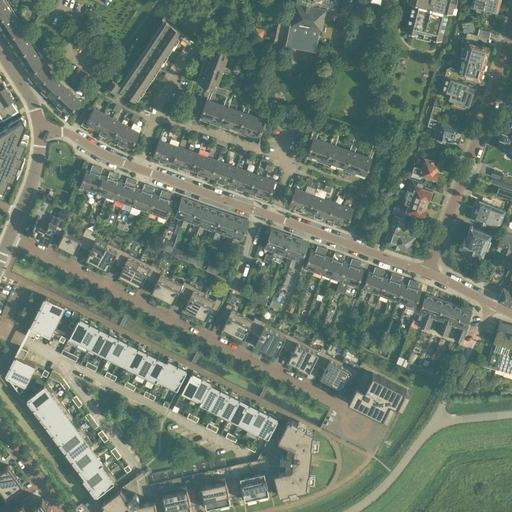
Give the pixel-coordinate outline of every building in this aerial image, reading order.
[(48,68),(45,64),(44,63),(3,0),(0,0),(0,31),(2,34),(3,33),(10,44),(9,45),(13,51),(14,50),(21,62),(20,62),(24,69),(25,68),(28,72),(29,74),(33,79),(38,85),(43,90),(42,90),(48,96),(49,95),(58,104),(57,104),(62,109),(63,109),(68,114),(81,100),(51,71),(48,68)] [(29,0),(23,0),(18,14),(24,16),(29,0)] [(322,30),(322,34),(321,35),(330,37),(333,24),(323,23),(327,0),(296,0),(296,2),(294,1),(290,24),(322,30)] [(342,0),(340,14),(352,17),(356,0),(342,0)] [(409,0),(413,1),(405,30),(409,31),(409,32),(413,33),(413,32),(416,32),(416,35),(429,38),(430,36),(433,37),(433,38),(437,39),(437,38),(441,39),(448,10),(452,11),(453,4),(455,5),(456,0),(409,0)] [(471,0),(470,5),(476,6),(475,10),(483,11),(484,6),(485,0),(471,0)] [(491,10),(497,11),(499,0),(485,0),(484,6),(492,7),(491,10)] [(42,5),(35,2),(32,10),(39,13),(42,5)] [(462,23),(463,32),(474,29),(472,20),(462,23)] [(177,37),(181,31),(166,21),(123,86),(112,79),(108,86),(111,88),(109,91),(117,96),(121,90),(135,99),(139,94),(141,96),(146,89),(143,88),(150,77),(153,79),(157,72),(154,71),(161,60),(164,62),(168,55),(166,54),(173,43),(176,45),(180,38),(177,37)] [(478,29),(477,35),(489,38),(490,32),(478,29)] [(52,51),(49,46),(52,44),(49,39),(44,43),(45,46),(38,50),(42,57),(52,51)] [(460,56),(462,56),(484,62),(486,53),(487,53),(489,46),(481,43),(481,44),(467,40),(465,47),(463,47),(460,56)] [(206,63),(224,70),(230,50),(213,44),(211,50),(210,50),(208,54),(209,54),(206,63)] [(330,53),(343,56),(344,49),(332,46),(330,53)] [(484,62),(462,56),(460,56),(458,64),(460,65),(458,72),(473,76),(472,77),(479,79),(481,72),(482,72),(484,62)] [(125,64),(120,60),(111,74),(116,77),(125,64)] [(201,73),(203,73),(199,83),(217,89),(224,70),(206,63),(204,69),(203,69),(201,73)] [(469,84),(456,79),(458,72),(447,68),(444,75),(446,76),(442,89),(450,92),(448,98),(453,100),(451,105),(464,109),(466,104),(468,105),(469,103),(470,104),(472,103),(473,100),(472,98),(471,98),(474,88),(468,86),(469,84)] [(2,80),(0,81),(0,95),(8,90),(9,89),(2,80)] [(0,107),(12,100),(14,99),(8,90),(0,95),(0,107)] [(220,123),(226,105),(207,98),(200,116),(207,118),(206,119),(210,121),(211,119),(220,123)] [(12,100),(0,107),(0,120),(18,109),(12,100)] [(312,105),(307,104),(304,116),(309,117),(312,105)] [(226,105),(220,123),(226,125),(225,126),(229,127),(230,126),(239,130),(245,112),(226,105)] [(94,108),(87,121),(84,119),(81,125),(88,129),(89,126),(95,129),(103,113),(94,108)] [(265,119),(245,112),(239,130),(245,132),(245,133),(248,134),(249,133),(259,137),(265,119)] [(103,113),(95,129),(100,132),(99,135),(102,137),(112,118),(103,113)] [(0,192),(2,194),(10,176),(15,178),(16,175),(18,175),(25,158),(23,158),(24,154),(21,153),(28,136),(22,133),(27,122),(22,114),(8,123),(10,126),(0,131),(0,192)] [(511,115),(506,131),(501,129),(498,136),(501,137),(497,147),(505,150),(505,151),(511,153),(511,115)] [(112,118),(102,137),(106,138),(107,136),(113,139),(121,123),(112,118)] [(458,142),(462,127),(442,121),(436,140),(445,142),(446,139),(458,142)] [(121,123),(113,139),(118,142),(117,145),(120,146),(130,127),(121,123)] [(130,127),(120,146),(123,148),(125,145),(131,149),(139,132),(130,127)] [(327,161),(333,143),(313,137),(307,154),(313,156),(313,158),(317,159),(317,158),(325,160),(327,161)] [(162,163),(169,143),(159,139),(153,156),(159,159),(158,162),(162,163)] [(169,143),(162,163),(165,164),(166,161),(172,163),(178,146),(169,143)] [(333,143),(327,161),(332,163),(332,164),(336,166),(336,164),(345,168),(352,150),(333,143)] [(188,150),(178,146),(172,163),(178,165),(177,168),(181,169),(188,150)] [(188,150),(181,169),(184,171),(185,168),(191,170),(197,153),(188,150)] [(352,150),(345,168),(351,170),(351,171),(355,173),(356,171),(365,175),(372,157),(352,150)] [(207,157),(197,153),(191,170),(197,172),(196,175),(200,176),(207,157)] [(217,160),(207,157),(200,176),(204,178),(205,175),(211,177),(217,160)] [(444,164),(440,163),(440,162),(424,157),(421,168),(414,166),(411,176),(420,179),(421,174),(436,179),(438,171),(442,172),(444,164)] [(227,164),(217,160),(211,177),(217,179),(216,182),(220,183),(227,164)] [(92,164),(90,171),(86,169),(80,186),(88,189),(97,166),(92,164)] [(236,167),(227,164),(220,183),(223,185),(224,182),(230,184),(236,167)] [(102,168),(97,166),(88,189),(97,192),(103,175),(100,174),(102,168)] [(246,171),(236,167),(230,184),(236,186),(235,189),(239,190),(246,171)] [(502,173),(493,169),(491,175),(500,178),(502,173)] [(103,175),(97,192),(106,195),(114,172),(110,170),(107,177),(103,175)] [(255,174),(246,171),(239,190),(242,191),(243,189),(249,191),(255,174)] [(119,174),(114,172),(106,195),(114,198),(120,181),(117,180),(119,174)] [(265,177),(255,174),(249,191),(255,193),(254,196),(258,197),(265,177)] [(125,183),(120,181),(114,198),(123,202),(131,178),(127,177),(125,183)] [(275,181),(265,177),(258,197),(261,198),(262,195),(269,198),(275,181)] [(131,178),(123,202),(131,205),(138,188),(134,186),(136,180),(131,178)] [(431,191),(421,188),(423,182),(410,178),(408,186),(411,187),(410,190),(407,189),(406,193),(397,190),(395,194),(401,195),(426,204),(428,199),(429,199),(431,191)] [(138,188),(131,205),(140,208),(149,184),(144,183),(142,189),(138,188)] [(154,186),(149,184),(140,208),(149,211),(155,194),(151,193),(154,186)] [(298,211),(305,192),(295,188),(289,205),(295,207),(294,210),(298,211)] [(159,195),(155,194),(149,211),(158,214),(166,191),(161,189),(159,195)] [(511,193),(505,190),(502,196),(511,199),(511,196),(511,193)] [(171,192),(166,191),(158,214),(167,217),(173,200),(169,199),(171,192)] [(305,192),(298,211),(302,213),(302,210),(308,212),(315,195),(305,192)] [(315,195),(308,212),(314,214),(313,217),(317,218),(324,198),(315,195)] [(423,217),(425,209),(425,208),(426,204),(401,195),(402,196),(402,198),(408,200),(407,203),(408,203),(406,211),(423,217)] [(181,224),(190,199),(182,197),(175,216),(179,217),(177,223),(181,224)] [(324,198),(317,218),(320,220),(321,217),(328,219),(334,202),(324,198)] [(190,199),(181,224),(185,226),(187,220),(191,222),(198,202),(190,199)] [(485,224),(485,223),(497,228),(504,211),(478,200),(476,206),(475,206),(473,212),(471,218),(478,221),(485,224)] [(206,205),(198,202),(191,222),(195,223),(193,228),(197,230),(206,205)] [(334,202),(328,219),(333,221),(332,224),(336,225),(343,205),(334,202)] [(214,208),(206,205),(197,230),(201,232),(203,226),(207,227),(214,208)] [(343,205),(336,225),(340,227),(341,224),(347,226),(353,209),(343,205)] [(222,211),(214,208),(207,227),(211,229),(209,234),(213,236),(222,211)] [(108,221),(114,223),(117,213),(111,211),(108,221)] [(222,211),(213,236),(218,238),(220,232),(224,233),(231,214),(222,211)] [(240,218),(231,214),(224,233),(229,235),(227,241),(231,242),(240,218)] [(394,215),(384,242),(410,251),(413,243),(412,242),(415,235),(400,229),(404,218),(394,215)] [(61,229),(37,217),(34,222),(34,223),(33,224),(33,226),(33,227),(33,228),(33,230),(33,231),(34,233),(35,234),(36,236),(37,237),(38,238),(39,239),(41,240),(40,240),(45,243),(45,242),(47,243),(54,229),(60,232),(61,229)] [(248,221),(240,218),(231,242),(236,244),(238,238),(242,239),(248,221)] [(491,233),(470,225),(465,237),(464,237),(460,245),(468,248),(468,249),(475,252),(475,251),(482,254),(485,248),(487,249),(490,241),(488,240),(491,233)] [(91,234),(93,231),(86,227),(80,239),(64,230),(57,243),(60,245),(73,252),(73,251),(75,252),(80,243),(85,245),(91,234)] [(505,252),(511,235),(511,229),(504,227),(496,247),(505,252)] [(265,247),(270,249),(268,254),(266,253),(263,260),(269,262),(271,259),(274,251),(280,232),(271,229),(265,247)] [(274,251),(271,259),(275,260),(277,252),(282,254),(289,235),(280,232),(274,251)] [(95,239),(97,237),(91,234),(85,245),(91,248),(86,258),(87,259),(96,263),(97,263),(106,245),(95,239)] [(298,239),(289,235),(282,254),(288,256),(285,262),(289,264),(298,239)] [(308,242),(298,239),(289,264),(293,265),(296,259),(301,261),(308,242)] [(108,246),(106,245),(97,263),(97,264),(106,269),(106,268),(108,269),(112,261),(117,263),(124,250),(109,243),(108,246)] [(149,243),(147,248),(155,253),(158,247),(149,243)] [(171,254),(173,247),(163,243),(161,249),(171,254)] [(316,245),(314,251),(310,250),(304,267),(313,270),(322,247),(316,245)] [(173,247),(171,254),(179,257),(181,250),(173,247)] [(322,247),(313,270),(322,274),(328,256),(324,255),(326,249),(322,247)] [(140,259),(124,250),(117,263),(122,266),(118,274),(120,275),(128,280),(129,279),(129,280),(140,259)] [(189,254),(181,250),(179,257),(187,260),(189,254)] [(328,256),(322,274),(330,277),(339,253),(334,252),(332,258),(328,256)] [(344,255),(339,253),(330,277),(339,280),(345,262),(342,261),(344,255)] [(189,254),(187,260),(194,263),(196,257),(189,254)] [(196,257),(194,263),(201,266),(204,260),(196,257)] [(345,262),(339,280),(348,283),(356,260),(351,258),(349,264),(345,262)] [(140,259),(129,280),(130,280),(130,281),(139,285),(140,285),(145,276),(151,278),(156,267),(157,267),(158,264),(153,261),(151,264),(140,259)] [(361,261),(356,260),(348,283),(357,286),(363,269),(359,267),(361,261)] [(375,266),(372,273),(368,271),(362,288),(371,291),(379,268),(375,266)] [(162,270),(157,267),(156,267),(151,278),(156,281),(151,291),(152,292),(161,296),(162,296),(171,278),(160,273),(162,270)] [(384,269),(379,268),(371,291),(380,294),(386,278),(382,276),(384,269)] [(386,278),(380,294),(388,297),(396,274),(392,272),(390,279),(386,278)] [(402,276),(396,274),(388,297),(397,301),(403,284),(399,282),(402,276)] [(171,278),(162,296),(163,297),(171,302),(172,301),(173,302),(178,292),(183,295),(189,283),(184,281),(182,284),(171,278)] [(407,285),(403,284),(397,301),(406,304),(414,281),(409,279),(407,285)] [(497,300),(506,304),(511,306),(511,279),(506,289),(503,287),(497,300)] [(406,304),(407,304),(404,311),(412,313),(414,307),(415,307),(421,290),(417,289),(419,282),(414,281),(406,304)] [(189,283),(183,295),(189,297),(184,307),(185,308),(194,313),(195,313),(205,292),(189,283)] [(222,300),(205,292),(195,313),(195,314),(204,318),(206,319),(211,309),(216,311),(222,300)] [(258,294),(255,301),(265,305),(268,298),(259,294),(258,294)] [(424,327),(434,297),(425,294),(418,311),(423,313),(419,325),(424,327)] [(59,316),(65,306),(46,296),(40,307),(59,316)] [(434,297),(424,327),(429,328),(433,317),(437,318),(444,301),(434,297)] [(444,301),(437,318),(442,320),(438,332),(442,334),(453,304),(444,301)] [(244,310),(227,303),(221,314),(227,317),(222,327),(223,327),(223,328),(232,332),(233,332),(244,310)] [(462,307),(453,304),(442,334),(447,335),(452,323),(456,325),(462,307)] [(40,307),(36,316),(54,326),(59,316),(40,307)] [(462,307),(456,325),(455,326),(460,328),(455,339),(460,341),(464,329),(465,330),(471,313),(462,309),(463,307),(462,307)] [(244,310),(233,332),(234,333),(233,333),(242,337),(244,338),(248,330),(253,332),(260,318),(244,310)] [(54,326),(36,316),(26,335),(34,339),(38,330),(50,335),(54,326)] [(79,341),(89,322),(85,320),(80,317),(80,318),(79,317),(69,336),(79,341)] [(260,318),(253,332),(259,335),(254,343),(256,344),(265,349),(265,348),(265,349),(277,326),(260,318)] [(90,323),(89,322),(79,341),(89,346),(99,327),(94,325),(95,323),(90,321),(90,323)] [(509,324),(500,321),(487,364),(495,367),(509,324)] [(504,370),(511,343),(511,325),(509,324),(495,367),(504,370)] [(323,325),(320,332),(328,335),(331,329),(323,325)] [(294,334),(277,326),(265,349),(266,349),(266,350),(275,354),(277,354),(281,346),(286,349),(294,334)] [(99,327),(89,346),(87,349),(97,354),(99,351),(108,332),(104,330),(104,329),(99,327)] [(108,332),(99,351),(108,356),(118,337),(113,335),(114,333),(110,331),(109,332),(108,332)] [(310,341),(294,334),(286,349),(291,352),(287,360),(289,360),(288,361),(297,365),(298,365),(310,341)] [(119,337),(118,337),(108,356),(107,359),(116,364),(118,361),(128,342),(123,339),(124,338),(119,336),(119,337)] [(327,349),(310,341),(298,365),(299,366),(308,371),(308,370),(309,371),(314,361),(319,364),(325,352),(327,349)] [(128,342),(118,361),(128,366),(137,347),(133,344),(128,342)] [(138,347),(137,347),(128,366),(137,370),(147,351),(142,349),(143,348),(139,345),(138,347)] [(21,346),(11,365),(30,375),(35,365),(24,359),(28,350),(21,346)] [(147,352),(147,351),(137,370),(136,374),(145,378),(147,375),(156,356),(152,354),(148,351),(147,352)] [(342,361),(325,352),(319,364),(325,366),(320,376),(321,377),(330,382),(330,381),(331,382),(342,361)] [(166,362),(166,361),(162,359),(157,356),(157,357),(156,356),(147,375),(145,378),(155,384),(156,382),(158,378),(166,362)] [(167,359),(166,361),(166,362),(158,378),(156,382),(166,386),(167,383),(177,364),(172,362),(173,360),(169,358),(168,359),(167,359)] [(342,361),(331,382),(332,382),(331,383),(340,387),(342,387),(347,378),(352,380),(358,369),(342,361)] [(409,361),(406,367),(414,370),(417,364),(413,363),(409,361)] [(473,362),(460,385),(464,388),(472,373),(475,374),(479,366),(473,362)] [(177,364),(167,383),(166,386),(176,391),(177,388),(187,369),(182,367),(183,365),(178,363),(177,364)] [(417,364),(414,370),(422,373),(424,367),(417,364)] [(11,365),(6,375),(12,378),(10,381),(19,393),(22,390),(30,375),(11,365)] [(372,372),(364,367),(348,399),(383,417),(384,416),(383,415),(390,402),(398,406),(399,404),(398,404),(405,390),(406,390),(406,389),(372,372)] [(192,372),(191,371),(180,394),(191,399),(192,396),(192,395),(201,376),(197,374),(198,373),(193,370),(192,372)] [(202,377),(201,376),(192,395),(192,396),(201,400),(202,400),(210,384),(211,383),(212,382),(207,379),(202,376),(202,377)] [(34,406),(54,391),(47,382),(27,397),(31,401),(30,401),(34,406)] [(202,400),(201,400),(200,402),(210,407),(220,388),(215,386),(211,383),(210,384),(202,400)] [(210,407),(208,410),(218,415),(229,393),(225,391),(226,389),(221,387),(220,389),(220,388),(210,407)] [(54,391),(34,406),(37,410),(36,411),(39,415),(40,414),(60,400),(54,391)] [(230,393),(229,393),(218,415),(228,420),(239,398),(234,396),(235,394),(231,392),(230,393)] [(239,398),(228,420),(237,425),(249,403),(244,401),(244,400),(240,398),(239,398)] [(60,400),(40,414),(43,419),(42,420),(45,424),(47,423),(67,408),(60,400)] [(249,403),(237,425),(247,430),(249,427),(249,426),(258,408),(254,406),(254,404),(250,402),(249,403)] [(259,408),(258,408),(249,426),(249,427),(258,432),(268,413),(263,410),(264,409),(260,407),(259,408)] [(67,408),(47,423),(50,427),(53,432),(53,431),(53,432),(73,417),(67,408)] [(268,413),(258,432),(268,437),(269,436),(278,418),(273,415),(269,413),(268,413)] [(73,417),(53,432),(56,436),(55,437),(58,441),(59,440),(60,441),(76,428),(77,427),(73,422),(76,420),(73,417)] [(277,486),(279,495),(307,488),(310,470),(312,450),(314,432),(288,418),(278,439),(294,448),(292,468),(274,472),(276,480),(277,486)] [(79,425),(77,427),(76,428),(60,441),(63,445),(61,446),(65,450),(66,449),(86,434),(79,425)] [(93,443),(86,434),(66,449),(69,453),(68,454),(71,458),(72,457),(73,458),(89,446),(90,446),(93,443)] [(89,446),(73,458),(76,462),(74,463),(77,467),(79,466),(79,467),(96,454),(90,446),(89,446)] [(96,454),(79,467),(82,471),(85,475),(86,475),(100,464),(101,464),(103,463),(102,462),(96,454)] [(86,475),(85,475),(83,476),(87,481),(85,482),(88,486),(90,485),(107,473),(107,472),(110,470),(103,461),(102,462),(103,463),(101,464),(100,464),(86,475)] [(0,486),(15,475),(8,465),(0,470),(0,486)] [(107,472),(107,473),(90,485),(93,489),(96,494),(96,493),(97,494),(117,479),(110,470),(107,472)] [(264,470),(252,473),(258,500),(267,498),(266,494),(269,493),(268,488),(277,486),(276,480),(267,482),(264,470)] [(242,488),(235,489),(237,495),(244,493),(245,498),(248,497),(249,502),(258,500),(252,473),(240,476),(242,488)] [(15,475),(0,486),(0,494),(7,504),(17,496),(14,491),(23,485),(15,475)] [(237,495),(235,489),(228,491),(226,479),(213,482),(219,509),(228,507),(227,502),(230,501),(229,496),(237,495)] [(219,509),(213,482),(201,485),(204,497),(197,498),(198,503),(205,502),(206,507),(210,506),(211,511),(219,509)] [(157,511),(156,507),(155,499),(133,503),(120,487),(102,501),(110,511),(157,511)] [(198,503),(197,498),(190,500),(187,488),(175,490),(179,511),(188,511),(192,510),(191,505),(198,503)] [(36,490),(8,511),(53,511),(42,497),(42,498),(36,490)] [(179,511),(175,490),(162,493),(165,505),(156,507),(157,511),(159,511),(166,511),(179,511)]
